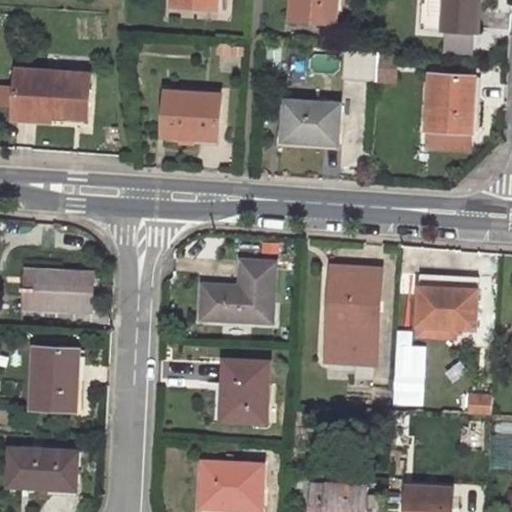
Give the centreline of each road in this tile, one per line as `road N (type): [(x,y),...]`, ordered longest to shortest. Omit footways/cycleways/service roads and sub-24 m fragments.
road 1 (residential): [(147,191),(511,217)]
road 2 (residential): [(122,511),(147,191)]
road 3 (residential): [(0,183),(147,191)]
